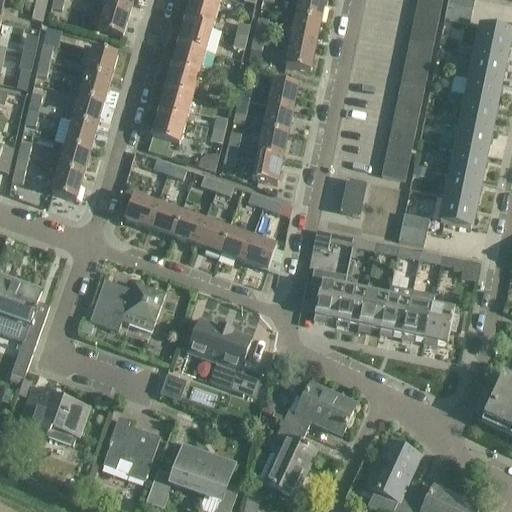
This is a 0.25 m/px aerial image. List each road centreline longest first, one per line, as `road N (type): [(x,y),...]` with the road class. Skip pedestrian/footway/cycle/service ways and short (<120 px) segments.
road 1 (residential): [(287,322),(348,0)]
road 2 (residential): [(87,248),(160,0)]
road 3 (residential): [(445,446),(480,371),(511,233)]
road 4 (residential): [(149,392),(51,358),(87,248)]
road 5 (residential): [(87,248),(287,322)]
road 6 (residential): [(287,322),(291,349),(393,406)]
